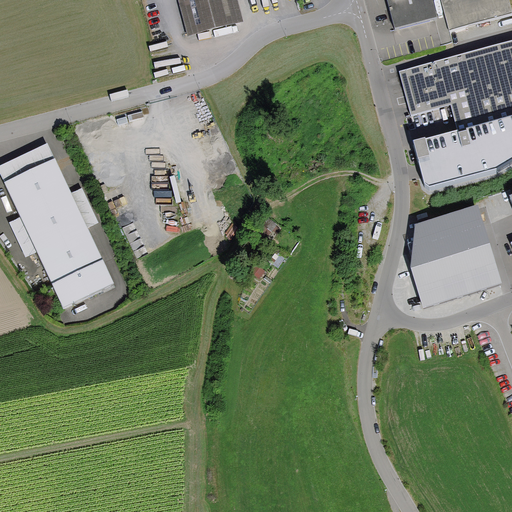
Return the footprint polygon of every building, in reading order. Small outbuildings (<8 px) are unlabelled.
[(173,0),(184,40),(241,25),(234,0),(173,0)] [(383,0),(392,34),(435,23),(428,0),(383,0)] [(507,0),(442,0),(451,30),(481,22),(511,14),(507,0)] [(511,44),(400,73),(412,118),(455,106),(462,135),(414,148),(424,183),(429,189),(499,172),(511,164),(511,44)] [(33,257),(60,315),(110,291),(44,148),(0,168),(0,183),(16,219),(5,225),(23,262),(33,257)] [(476,209),(415,230),(411,272),(424,311),(503,284),(476,209)]
